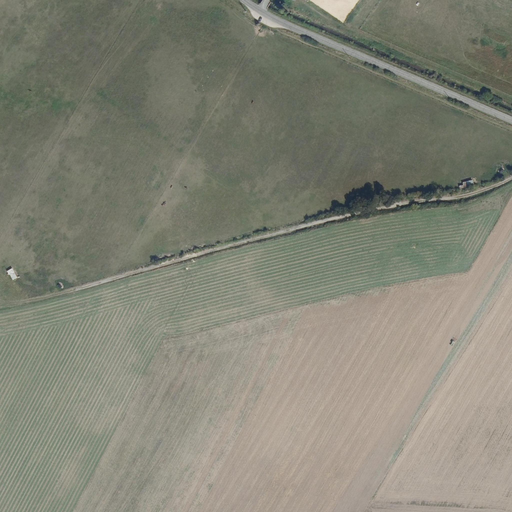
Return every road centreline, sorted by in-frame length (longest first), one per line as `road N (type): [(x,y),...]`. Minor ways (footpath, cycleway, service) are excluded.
road 1 (track): [(511,176),(463,196),(341,216),(32,299)]
road 2 (tertiary): [(244,0),(511,120)]
